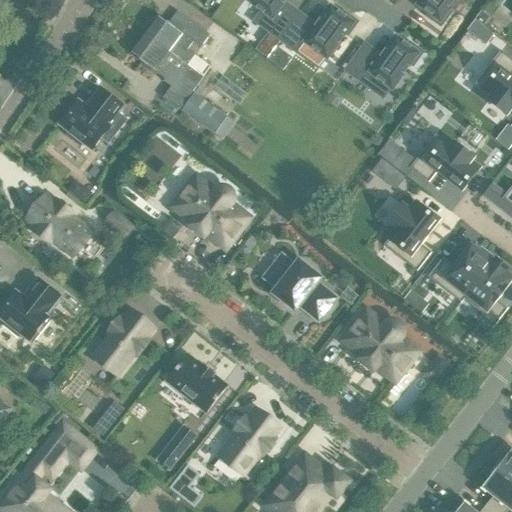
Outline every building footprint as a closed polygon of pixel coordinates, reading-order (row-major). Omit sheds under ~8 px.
[(250,0),(249,2),(262,11),(254,22),(280,41),(295,21),(279,9),(285,0),(250,0)] [(448,11),(456,0),(421,0),(417,6),(428,14),(426,17),(441,28),(452,13),(448,11)] [(358,22),(344,11),(341,15),(330,6),(311,32),(295,21),(280,41),(306,60),(314,50),(327,59),(344,35),(348,37),(358,22)] [(203,78),(211,68),(187,51),(193,42),(201,48),(210,36),(177,12),(168,24),(159,18),(155,24),(150,23),(145,30),(147,34),(145,37),(203,78)] [(179,110),(203,78),(145,37),(132,55),(172,85),(163,98),(179,110)] [(413,67),(424,53),(409,42),(407,45),(395,37),(376,63),(360,50),(345,71),(371,91),(379,80),(392,89),(410,65),(413,67)] [(511,76),(511,58),(502,51),(492,64),(499,70),(483,90),(492,96),(489,100),(507,114),(510,111),(511,112),(511,77),(511,76)] [(108,125),(123,106),(101,89),(85,108),(78,102),(60,125),(69,132),(66,136),(80,147),(83,143),(92,150),(110,127),(108,125)] [(233,122),(193,94),(182,110),(221,139),(233,122)] [(452,147),(444,140),(428,160),(421,154),(410,167),(429,182),(438,170),(462,189),(479,167),(470,161),(473,157),(455,143),(452,147)] [(248,219),(231,205),(233,199),(232,192),(226,188),(220,188),(214,192),(197,178),(173,208),(192,222),(189,226),(203,238),(206,234),(225,249),(248,219)] [(92,234),(70,216),(72,213),(57,201),(55,204),(45,196),(27,220),(37,227),(34,231),(48,242),(51,238),(74,257),(92,234)] [(438,219),(417,202),(411,210),(403,204),(386,225),(394,231),(390,237),(410,252),(404,260),(417,270),(432,252),(420,242),(438,219)] [(132,227),(113,213),(105,224),(124,238),(132,227)] [(492,261),(471,245),(454,266),(442,257),(428,276),(441,286),(447,278),(466,294),(492,261)] [(335,299),(316,284),(320,279),(317,276),(302,264),(299,262),(295,267),(282,257),(265,278),(278,288),(274,294),(277,296),(292,308),(295,310),(301,303),(305,306),(304,309),(319,320),(335,299)] [(511,276),(509,274),(511,271),(496,258),(493,262),(492,261),(466,294),(485,309),(479,316),(492,327),(507,308),(495,298),(511,276)] [(51,320),(45,316),(60,297),(38,279),(23,298),(15,292),(0,311),(0,317),(6,323),(3,326),(17,338),(20,334),(33,344),(51,320)] [(146,339),(154,329),(131,310),(123,320),(120,318),(108,333),(111,336),(94,358),(117,376),(134,354),(137,356),(149,341),(146,339)] [(418,353),(401,339),(403,333),(401,326),(396,322),(389,322),(384,325),(366,312),(343,341),(361,356),(358,360),(373,371),(376,368),(395,382),(418,353)] [(434,381),(448,363),(437,354),(423,373),(434,381)] [(227,387),(213,376),(214,374),(203,365),(202,366),(187,355),(166,382),(206,414),(227,387)] [(0,403),(0,427),(10,409),(0,403)] [(272,438),(280,428),(257,410),(249,420),(246,417),(234,432),(237,435),(220,457),(243,475),(260,453),(263,455),(275,440),(272,438)] [(66,511),(46,496),(50,490),(37,480),(43,472),(52,479),(67,459),(80,469),(95,450),(63,426),(10,492),(12,494),(1,508),(5,511),(66,511)] [(169,470),(196,436),(184,427),(157,461),(169,470)] [(511,450),(497,469),(511,480),(511,450)] [(336,498),(349,482),(333,470),(329,475),(305,456),(265,506),(272,511),(316,511),(331,494),(336,498)] [(188,467),(170,489),(181,497),(199,475),(188,467)] [(511,511),(511,480),(497,469),(482,489),(493,498),(486,506),(493,511),(507,511),(509,510),(511,511)] [(493,511),(486,506),(481,511),(476,511),(465,503),(457,511),(493,511)]
